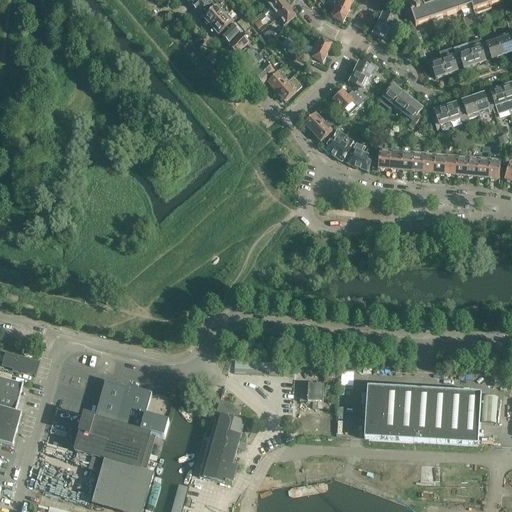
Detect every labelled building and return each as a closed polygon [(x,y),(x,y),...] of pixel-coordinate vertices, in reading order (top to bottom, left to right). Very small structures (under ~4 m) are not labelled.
[(194,10),(205,0),(186,0),(194,10)] [(215,8),(208,1),(208,0),(205,0),(194,10),(202,19),(215,8)] [(217,9),(227,0),(226,0),(216,0),(212,4),(217,9)] [(272,10),(282,1),(281,0),(267,0),(266,2),(272,10)] [(348,15),(352,5),(340,0),(336,9),(348,15)] [(490,7),(509,0),(417,0),(415,1),(414,0),(406,0),(410,9),(409,10),(411,15),(411,14),(416,27),(472,8),(475,16),(491,10),(490,7)] [(279,18),(289,10),(282,1),(272,10),(279,18)] [(211,29),(224,17),(217,9),(204,20),(211,29)] [(343,25),(348,15),(336,9),(331,19),(343,25)] [(286,26),(296,18),(289,10),(279,18),(286,26)] [(230,19),(236,14),(233,11),(227,16),(230,19)] [(393,32),(397,23),(400,25),(402,21),(391,16),(390,19),(383,16),(378,26),(395,34),(396,33),(393,32)] [(219,38),(231,27),(232,26),(224,17),(211,29),(219,38)] [(388,42),(392,34),(395,35),(395,34),(378,26),(373,36),(380,39),(378,42),(389,47),(390,44),(388,42)] [(230,47),(241,37),(233,28),(221,38),(230,47)] [(269,40),(276,34),(272,31),(266,36),(269,40)] [(511,49),(511,47),(511,46),(511,38),(511,34),(507,36),(508,38),(498,42),(503,57),(511,53),(511,49)] [(237,58),(249,47),(250,46),(242,37),(229,49),(237,58)] [(283,45),(290,52),(296,45),(289,38),(283,45)] [(327,56),(332,46),(321,40),(316,50),(327,56)] [(503,57),(498,42),(488,45),(487,43),(483,44),(487,55),(490,54),(492,61),(503,57)] [(419,54),(417,49),(415,44),(410,46),(413,56),(419,54)] [(483,56),(487,55),(483,44),(479,45),(480,48),(471,51),(470,48),(469,49),(475,67),(486,63),(483,56)] [(257,57),(255,54),(250,48),(238,59),(244,66),(245,65),(246,67),(257,57)] [(475,67),(469,49),(468,49),(469,52),(460,55),(459,52),(455,54),(459,65),(462,63),(464,70),(475,67)] [(323,65),(327,56),(316,50),(311,59),(323,65)] [(455,66),(459,65),(455,54),(451,55),(452,58),(443,61),(442,58),(441,58),(447,76),(458,73),(455,66)] [(253,76),(265,65),(257,57),(246,67),(247,68),(247,69),(253,76)] [(447,76),(441,58),(440,59),(441,62),(432,65),(431,62),(427,63),(430,74),(434,73),(436,80),(447,76)] [(263,87),(275,76),(267,66),(254,77),(263,87)] [(364,91),(368,82),(371,83),(371,82),(354,74),(349,84),(356,87),(354,91),(365,96),(367,92),(364,91)] [(276,94),(288,84),(279,75),(268,85),(276,94)] [(285,104),(296,93),(288,84),(276,94),(285,104)] [(511,86),(501,89),(506,104),(511,102),(511,86)] [(391,109),(403,94),(394,87),(389,93),(386,90),(379,100),(382,102),(384,100),(392,106),(390,108),(391,109)] [(506,104),(501,89),(491,93),(493,100),(490,101),(490,104),(493,112),(497,111),(496,108),(506,104)] [(350,119),(363,105),(362,103),(367,98),(357,93),(357,94),(356,93),(354,95),(353,94),(348,98),(343,93),(333,101),(338,106),(339,107),(337,109),(342,115),(345,113),(350,119)] [(402,118),(414,103),(403,94),(391,109),(392,110),(394,107),(403,115),(401,117),(402,118)] [(493,112),(490,104),(490,101),(486,102),(484,95),(473,99),(478,114),(488,111),(489,114),(493,112)] [(478,114),(473,99),(463,103),(465,110),(462,111),(463,114),(465,122),(479,117),(478,114)] [(418,116),(423,110),(414,103),(402,118),(403,119),(405,116),(412,122),(410,125),(414,127),(421,118),(418,116)] [(465,122),(463,114),(462,111),(458,112),(456,105),(445,109),(450,124),(461,120),(462,123),(465,122)] [(450,124),(445,109),(435,112),(437,119),(434,120),(437,132),(441,130),(440,127),(450,124)] [(313,135),(324,125),(316,115),(304,125),(313,135)] [(364,128),(368,123),(363,120),(359,124),(364,128)] [(321,144),(332,134),(324,125),(313,135),(321,144)] [(333,158),(342,145),(333,139),(324,152),(333,158)] [(342,164),(351,151),(350,151),(354,145),(346,139),(342,145),(333,158),(342,164)] [(358,170),(363,156),(354,152),(347,166),(358,170)] [(390,172),(391,155),(391,153),(380,152),(379,160),(375,160),(372,171),(378,171),(380,171),(381,173),(383,173),(385,172),(390,172)] [(412,174),(413,157),(413,155),(402,154),(402,156),(401,173),(402,173),(403,174),(405,175),(407,174),(412,174)] [(401,173),(402,156),(391,155),(390,172),(391,172),(392,173),(394,174),(396,173),(401,173)] [(423,175),(424,158),(424,156),(413,155),(413,157),(412,174),(413,174),(414,175),(416,176),(418,175),(423,175)] [(368,174),(373,160),(363,156),(358,170),(368,174)] [(433,176),(435,159),(435,157),(424,156),(424,158),(423,175),(424,175),(425,176),(427,176),(429,176),(433,176)] [(444,177),(446,160),(446,158),(435,157),(435,159),(433,176),(435,176),(436,177),(438,177),(440,177),(444,177)] [(500,182),(501,165),(501,163),(493,162),(493,158),(490,158),(490,162),(490,164),(488,181),(490,181),(491,182),(493,182),(495,181),(500,182)] [(455,178),(457,161),(446,160),(444,177),(446,177),(447,178),(449,178),(451,177),(455,178)] [(477,180),(479,163),(479,161),(468,160),(468,162),(466,179),(468,179),(469,180),(471,180),(473,179),(477,180)] [(466,179),(468,162),(457,161),(455,178),(457,178),(458,179),(460,179),(462,178),(466,179)] [(488,181),(490,164),(490,162),(479,161),(479,163),(477,180),(479,180),(480,181),(482,181),(483,180),(488,181)] [(36,375),(39,364),(6,355),(3,366),(36,375)] [(288,410),(289,390),(282,389),(282,388),(294,389),(295,379),(283,379),(284,365),(240,363),(239,375),(278,377),(276,409),(288,410)] [(507,389),(508,379),(496,378),(495,388),(507,389)] [(0,408),(16,413),(24,386),(0,379),(0,408)] [(146,417),(152,395),(106,381),(95,420),(165,440),(169,424),(146,417)] [(323,404),(324,387),(301,385),(300,403),(323,404)] [(478,447),(482,396),(368,389),(367,407),(366,415),(365,441),(478,447)] [(497,424),(499,397),(484,396),(482,423),(497,424)] [(232,414),(234,407),(226,404),(223,411),(232,414)] [(22,414),(16,413),(0,408),(0,443),(13,447),(22,414)] [(233,468),(245,424),(216,417),(199,478),(232,488),(237,470),(233,468)] [(145,474),(156,438),(85,418),(75,454),(105,462),(145,474)] [(104,464),(91,509),(102,511),(142,511),(152,478),(104,464)] [(457,492),(482,493),(482,476),(458,476),(458,477),(445,477),(445,493),(457,493),(457,492)]
